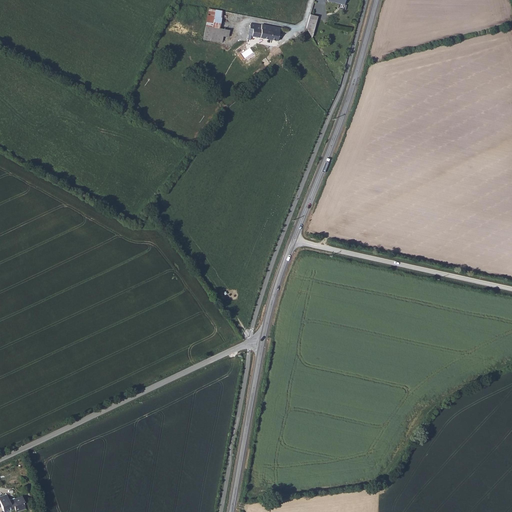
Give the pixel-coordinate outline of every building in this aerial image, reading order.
[(238,14),(209,9),(206,26),(224,29),(223,36),(228,37),(229,30),(234,31),(238,14)] [(319,16),(311,14),(307,28),(313,39),(319,16)] [(275,40),(278,26),(261,23),(260,24),(249,22),(247,33),(250,34),(251,35),(275,40)] [(206,26),(203,39),(222,43),(223,36),(224,29),(206,26)] [(6,498),(0,500),(0,507),(1,511),(13,511),(14,511),(23,511),(21,507),(22,506),(20,501),(9,504),(6,498)]
